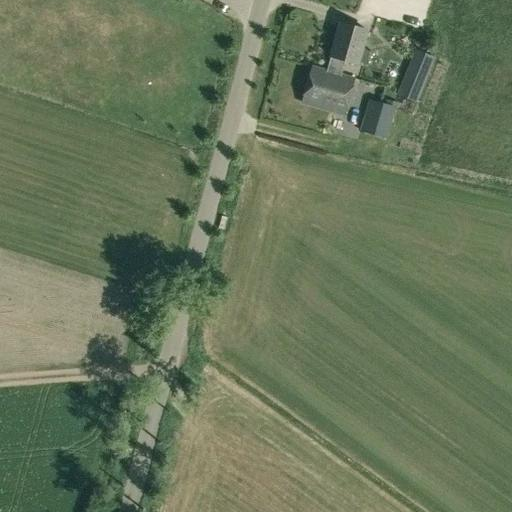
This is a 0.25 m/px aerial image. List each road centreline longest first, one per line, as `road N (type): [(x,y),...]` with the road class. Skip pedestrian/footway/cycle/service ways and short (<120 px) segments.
road 1 (unclassified): [(128,511),(259,0)]
road 2 (track): [(164,372),(0,385)]
